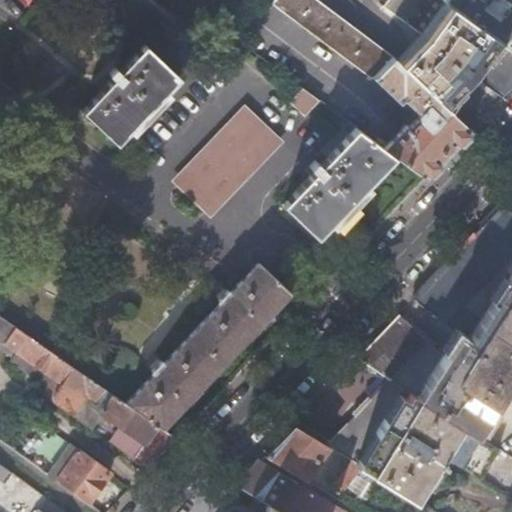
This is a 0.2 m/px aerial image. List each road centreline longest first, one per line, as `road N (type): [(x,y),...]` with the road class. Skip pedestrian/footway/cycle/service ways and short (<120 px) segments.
road 1 (residential): [(360,296),(310,250),(259,236),(181,235),(0,90)]
road 2 (secondary): [(157,511),(360,296)]
road 3 (secondary): [(360,296),(511,136)]
